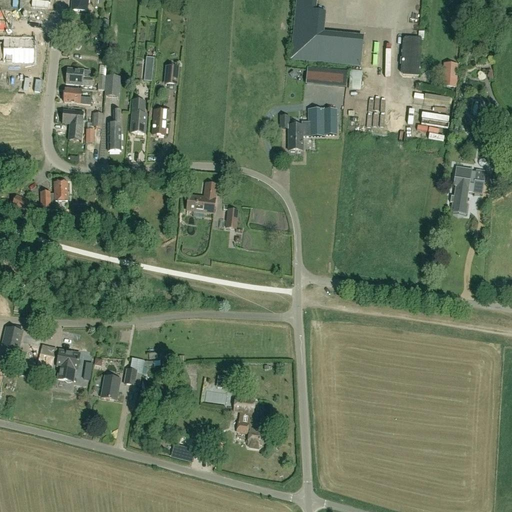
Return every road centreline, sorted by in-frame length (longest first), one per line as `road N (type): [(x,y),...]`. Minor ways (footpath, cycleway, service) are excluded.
road 1 (residential): [(298,276),(293,213),(263,178),(186,166),(84,171),(51,159),(47,122),(60,0)]
road 2 (residential): [(307,500),(0,423)]
road 3 (residential): [(0,319),(297,317)]
road 4 (track): [(511,330),(296,293)]
road 5 (residential): [(511,308),(298,276)]
road 6 (residential): [(307,500),(297,317)]
